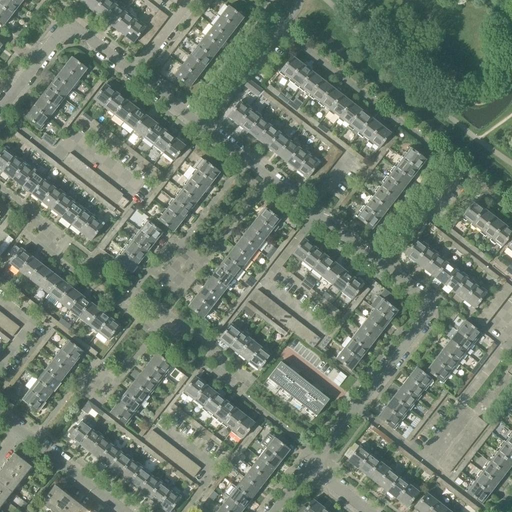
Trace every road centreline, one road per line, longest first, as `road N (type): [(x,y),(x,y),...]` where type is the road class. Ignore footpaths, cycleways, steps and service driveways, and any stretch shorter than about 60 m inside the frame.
road 1 (residential): [(208,130),(75,32),(61,36),(0,113)]
road 2 (residential): [(311,468),(425,316),(425,301),(382,265)]
road 3 (residential): [(382,265),(208,130)]
road 4 (residential): [(22,429),(125,511)]
road 5 (residential): [(208,130),(283,32)]
